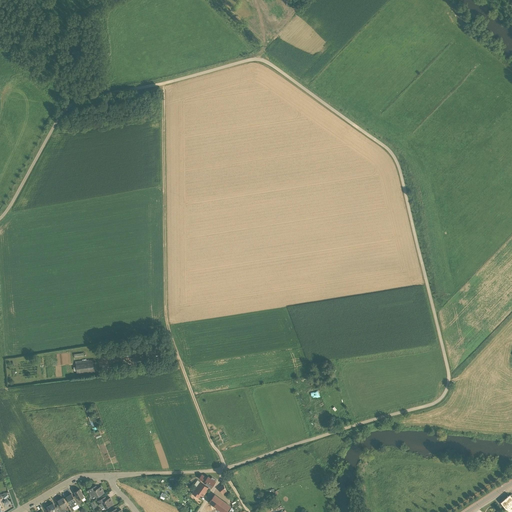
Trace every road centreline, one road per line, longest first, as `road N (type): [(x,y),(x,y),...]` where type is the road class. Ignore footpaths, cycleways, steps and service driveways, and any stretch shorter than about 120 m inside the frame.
road 1 (unclassified): [(222,471),(424,407),(445,394),(449,367),(391,153),(261,60),(161,84)]
road 2 (track): [(222,471),(168,327),(161,84)]
road 3 (unclassified): [(0,217),(68,106),(161,84)]
